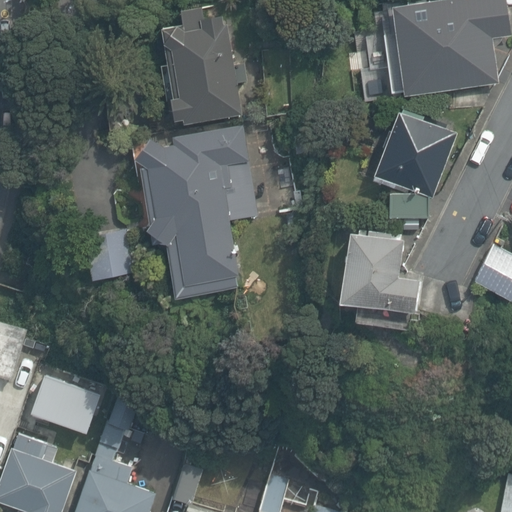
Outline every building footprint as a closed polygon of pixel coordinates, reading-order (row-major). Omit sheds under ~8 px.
[(416,0),(396,3),(408,92),(500,80),(494,34),(511,31),(511,24),(508,0),(416,0)] [(230,18),(166,28),(177,96),(173,97),(177,120),(185,118),(186,122),(245,113),(230,18)] [(460,130),(404,109),(379,174),(435,196),(460,130)] [(169,144),(154,133),(138,156),(152,166),(159,215),(149,229),(170,244),(178,296),(246,286),(235,219),(260,216),(245,123),(175,134),(177,143),(169,144)] [(71,228),(70,274),(116,275),(117,229),(71,228)] [(398,237),(349,229),(337,295),(410,308),(416,274),(393,270),(398,237)] [(511,249),(494,241),(475,278),(511,296),(511,249)] [(0,374),(17,378),(30,327),(2,320),(0,326),(0,374)] [(30,401),(53,410),(69,369),(46,360),(30,401)] [(63,511),(79,467),(13,444),(0,482),(0,497),(32,509),(31,511),(63,511)] [(176,464),(167,497),(190,504),(200,471),(176,464)] [(151,511),(160,489),(92,466),(75,511),(151,511)] [(256,508),(265,511),(302,511),(307,502),(287,494),(293,479),(271,471),(256,508)]
